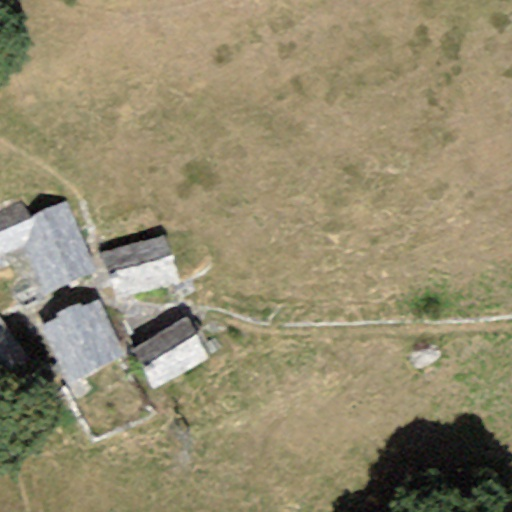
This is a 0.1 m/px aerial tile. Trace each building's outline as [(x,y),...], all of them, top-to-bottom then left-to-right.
[(95,273),(64,201),(30,216),(22,200),(0,209),(0,255),(1,259),(23,249),(43,296),(95,273)] [(160,236),(100,255),(115,301),(175,283),(160,236)] [(71,385),(126,357),(98,300),(80,308),(78,303),(54,313),(56,319),(40,326),(71,385)] [(0,387),(33,363),(0,319),(0,387)] [(152,390),(207,359),(184,321),(130,352),(152,390)]
